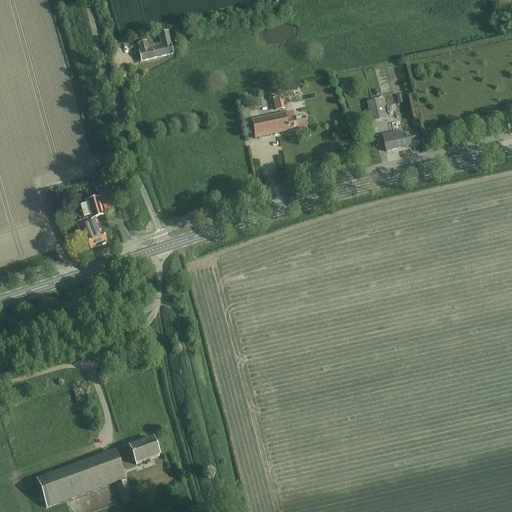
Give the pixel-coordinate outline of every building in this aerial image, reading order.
[(152,42),(137,46),(141,62),(172,54),(167,33),(158,35),(160,44),(153,46),(152,42)] [(131,68),(123,69),(124,76),(131,76),(131,68)] [(281,99),(275,100),(277,113),(283,112),(281,99)] [(371,123),(386,120),(381,100),(367,103),(371,123)] [(305,129),(303,118),(293,120),(292,112),(250,121),(253,139),(305,129)] [(400,135),(400,132),(382,136),(385,153),(419,145),(417,134),(406,137),(405,134),(400,135)] [(109,197),(99,200),(103,215),(113,212),(109,197)] [(99,198),(86,202),(91,219),(104,216),(103,215),(99,200),(99,198)] [(92,227),(90,223),(89,224),(88,220),(77,224),(83,240),(86,239),(90,250),(105,244),(101,233),(100,233),(97,225),(92,227)] [(152,439),(128,448),(134,466),(158,457),(152,439)] [(114,453),(36,482),(46,509),(124,481),(114,453)] [(125,484),(114,488),(120,505),(131,501),(125,484)]
